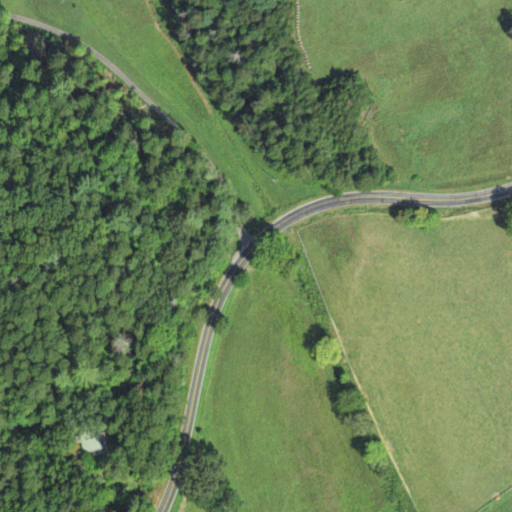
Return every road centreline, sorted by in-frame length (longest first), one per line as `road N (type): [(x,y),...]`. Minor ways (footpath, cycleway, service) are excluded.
road 1 (residential): [(254,245),(223,192),(180,158),(88,50),(52,26),(0,11)]
road 2 (residential): [(162,511),(217,302),(236,267),(280,222)]
road 3 (residential): [(329,201),(472,196),(511,186)]
